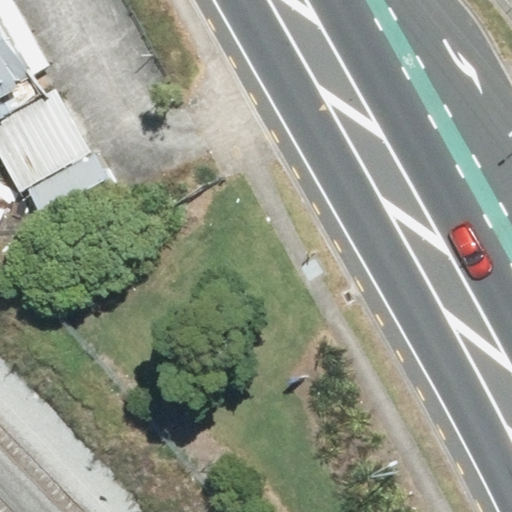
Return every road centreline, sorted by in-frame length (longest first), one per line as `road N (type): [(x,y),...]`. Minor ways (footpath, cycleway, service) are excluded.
road 1 (primary): [(435,233),(299,0)]
road 2 (primary): [(511,384),(435,233)]
